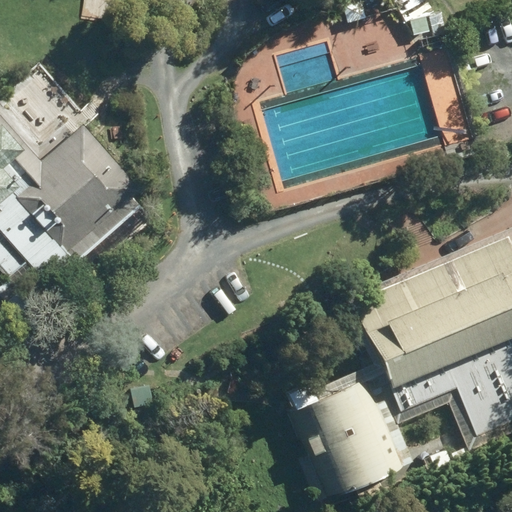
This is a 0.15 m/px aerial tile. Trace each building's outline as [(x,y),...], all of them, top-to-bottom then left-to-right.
[(443,20),(430,0),(393,0),(417,37),(443,20)] [(28,259),(40,273),(68,249),(79,262),(142,208),(131,196),(140,188),(84,124),(40,161),(0,115),(0,267),(8,277),(28,259)] [(511,308),(511,247),(502,224),(361,279),(392,356),(511,308)] [(511,354),(454,380),(473,424),(511,407),(511,354)] [(422,461),(385,392),(326,423),(363,492),(422,461)]
